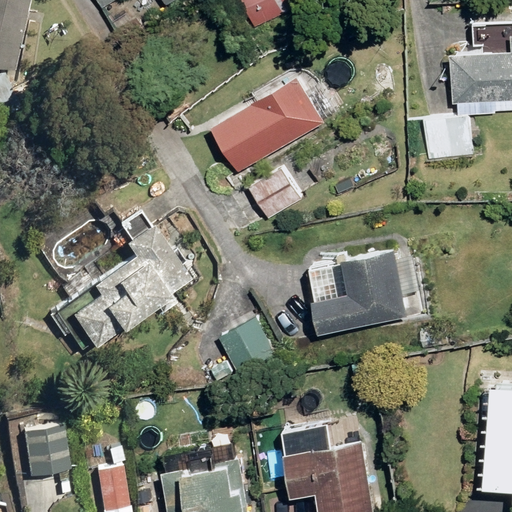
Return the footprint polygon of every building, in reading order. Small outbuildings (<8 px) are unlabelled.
[(0,0),(0,66),(8,68),(22,0),(0,0)] [(118,0),(111,4),(119,17),(132,9),(126,0),(118,0)] [(238,0),(251,26),(304,0),(238,0)] [(446,50),(450,101),(511,98),(511,30),(507,30),(508,48),(446,50)] [(206,124),(232,171),(321,120),(294,74),(206,124)] [(351,90),(361,106),(378,96),(368,80),(351,90)] [(423,118),(430,162),(475,156),(468,110),(423,118)] [(354,169),(359,181),(375,173),(370,162),(354,169)] [(247,183),(267,216),(298,198),(279,165),(247,183)] [(61,308),(85,343),(185,278),(143,220),(115,240),(124,253),(82,280),(89,290),(61,308)] [(312,330),(402,316),(390,247),(338,256),(339,262),(314,267),(320,295),(306,297),(312,330)] [(216,335),(238,371),(274,350),(252,314),(216,335)] [(421,328),(424,345),(449,342),(446,324),(421,328)] [(511,385),(486,384),(480,485),(509,487),(508,498),(511,498),(511,385)] [(16,427),(24,475),(67,467),(59,421),(16,427)] [(314,491),(316,511),(370,511),(359,438),(277,450),(284,495),(314,491)] [(105,445),(108,461),(120,459),(116,443),(105,445)] [(158,468),(160,483),(164,511),(245,511),(237,456),(211,460),(209,449),(185,454),(186,464),(161,467),(158,468)] [(126,511),(118,461),(89,467),(97,511),(126,511)] [(129,468),(132,486),(160,483),(158,468),(161,467),(160,463),(129,468)]
